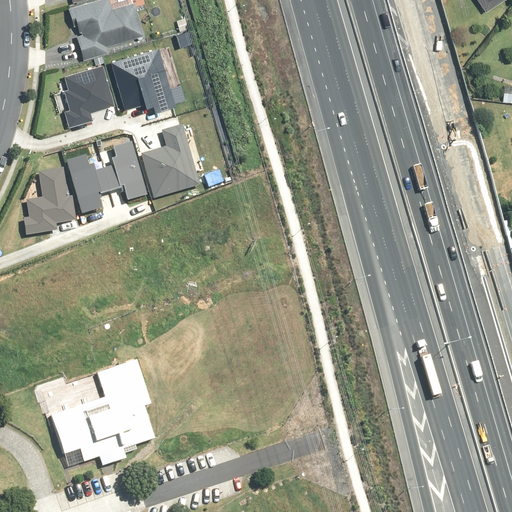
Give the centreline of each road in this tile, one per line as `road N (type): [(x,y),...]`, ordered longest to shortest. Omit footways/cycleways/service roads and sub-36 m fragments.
road 1 (motorway): [(366,0),(511,495)]
road 2 (motorway): [(475,511),(367,148)]
road 3 (motorway): [(430,511),(392,351),(367,148)]
road 4 (motorway): [(398,0),(511,321)]
road 5 (motorway): [(367,148),(324,0)]
